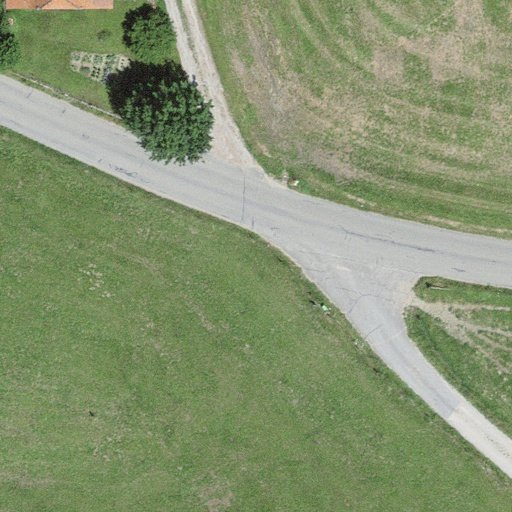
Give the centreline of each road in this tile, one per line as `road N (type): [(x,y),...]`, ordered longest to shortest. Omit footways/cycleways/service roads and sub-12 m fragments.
road 1 (unclassified): [(511,265),(361,238),(208,189),(0,97)]
road 2 (track): [(511,457),(396,349),(367,278),(361,238)]
road 3 (track): [(236,198),(176,0)]
